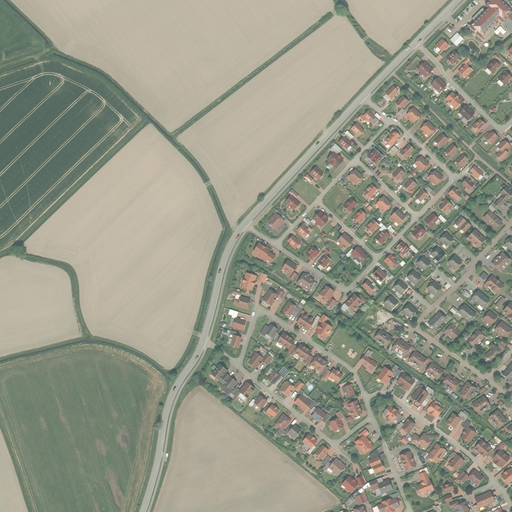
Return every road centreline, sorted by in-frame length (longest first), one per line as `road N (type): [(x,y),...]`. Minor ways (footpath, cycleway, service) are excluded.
road 1 (residential): [(363,397),(349,367),(253,306),(236,365)]
road 2 (residential): [(200,337),(165,400),(138,511)]
road 3 (residential): [(361,94),(242,220)]
road 4 (residential): [(363,397),(380,390),(492,479)]
road 5 (residential): [(387,118),(451,176),(412,215)]
road 6 (residential): [(412,40),(495,125),(511,115)]
road 7 (residential): [(242,220),(220,258),(200,337)]
road 8 (residential): [(236,365),(332,444)]
